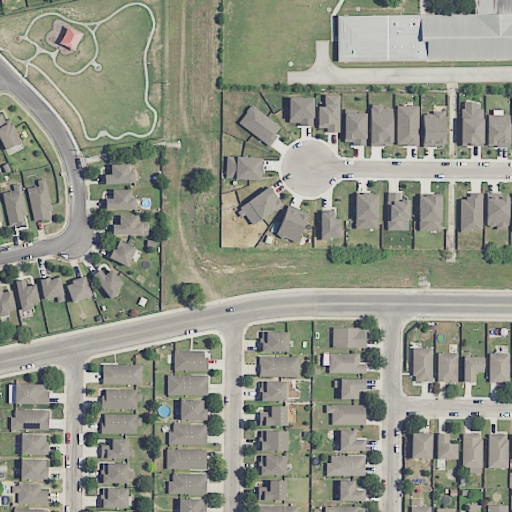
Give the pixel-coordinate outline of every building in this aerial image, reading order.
[(511,59),(511,0),(473,0),(473,14),(337,17),(338,63),(511,59)] [(340,95),(324,95),(324,106),(318,106),(318,128),(326,128),(326,132),(339,133),(340,95)] [(313,98),(289,97),(288,124),(313,125),(313,98)] [(482,146),(483,109),(476,109),(476,103),(461,103),(461,146),(482,146)] [(282,127),(251,106),(238,124),(269,146),(282,127)] [(370,146),(393,145),(392,106),(370,106),(370,146)] [(418,146),(418,106),(397,106),(396,145),(418,146)] [(423,147),(445,146),(444,112),(423,112),(423,147)] [(509,147),(509,112),(488,112),(488,147),(509,147)] [(366,114),(344,113),(344,144),(365,144),(366,114)] [(21,143),(13,122),(6,125),(2,114),(0,114),(0,141),(3,150),(21,143)] [(226,179),(261,180),(262,158),(227,157),(226,179)] [(134,184),(134,171),(129,171),(129,164),(110,164),(111,175),(105,175),(105,184),(134,184)] [(38,187),(27,188),(33,222),(52,219),(45,179),(37,180),(38,187)] [(28,224),(20,184),(13,185),(14,191),(2,193),(9,228),(28,224)] [(251,226),(281,206),(269,188),(238,208),(251,226)] [(131,190),(112,190),(112,196),(105,196),(105,210),(135,210),(135,197),(131,197),(131,190)] [(387,230),(409,230),(409,200),(402,200),(401,192),(387,192),(387,230)] [(377,194),(355,194),(354,228),(377,229),(377,194)] [(441,197),(419,196),(418,231),(441,232),(441,197)] [(460,196),(460,231),(482,231),(482,197),(460,196)] [(486,228),(508,228),(508,198),(486,198),(486,228)] [(296,243),(307,215),(287,207),(276,235),(296,243)] [(320,239),(339,239),(340,225),(334,224),(334,212),(321,212),(320,239)] [(148,235),(148,223),(138,224),(138,215),(119,215),(119,225),(112,225),(112,235),(148,235)] [(135,247),(117,241),(110,260),(128,266),(135,247)] [(61,277),(41,280),(43,299),(63,296),(61,277)] [(65,285),(73,303),(92,295),(85,277),(65,285)] [(39,302),(35,285),(26,286),(25,280),(15,282),(21,311),(33,308),(32,304),(39,302)] [(0,315),(16,312),(11,290),(2,293),(1,286),(0,286),(0,315)] [(332,328),(332,348),(365,348),(365,329),(332,328)] [(288,352),(288,332),(261,332),(260,352),(288,352)] [(432,348),(413,348),(412,382),(432,382),(432,348)] [(174,371),(206,370),(206,351),(174,351),(174,371)] [(358,353),(323,354),(323,366),(328,366),(329,374),(365,373),(365,364),(358,364),(358,353)] [(437,382),(457,382),(457,353),(437,353),(437,382)] [(509,354),(489,354),(488,383),(509,383),(509,354)] [(299,377),(299,357),(259,356),(259,376),(299,377)] [(463,382),(474,382),(474,373),(483,373),(483,357),(463,357),(463,382)] [(142,365),(102,365),(102,384),(141,385),(142,365)] [(208,376),(168,375),(167,394),(207,395),(208,376)] [(365,391),(365,380),(334,379),(334,388),(340,388),(340,399),(359,399),(359,390),(365,391)] [(285,402),(286,382),(260,381),(260,401),(285,402)] [(48,385),(9,384),(8,404),(48,404),(48,385)] [(103,389),(102,409),(139,410),(139,390),(103,389)] [(180,420),(205,420),(205,400),(180,400),(180,420)] [(364,405),(325,405),(326,414),(332,414),(332,425),(365,425),(364,405)] [(286,426),(286,407),(267,406),(267,413),(259,412),(259,426),(286,426)] [(48,410),(12,410),(12,430),(48,429),(48,410)] [(139,433),(139,415),(102,415),(102,433),(139,433)] [(207,445),(207,425),(170,424),(170,445),(207,445)] [(340,451),(365,451),(365,439),(355,440),(355,430),(340,430),(340,451)] [(286,451),(287,431),(259,431),(259,451),(286,451)] [(432,434),(411,433),(410,459),(431,459),(432,434)] [(457,459),(457,444),(448,444),(448,434),(436,434),(436,459),(457,459)] [(462,434),(462,468),(470,468),(470,473),(482,473),(482,434),(462,434)] [(508,435),(488,434),(488,468),(507,469),(508,435)] [(21,455),(47,455),(47,435),(21,435),(21,455)] [(127,439),(108,439),(108,445),(101,445),(101,459),(128,459),(127,439)] [(206,450),(167,449),(166,469),(205,470),(206,450)] [(284,476),(285,456),(260,455),(259,475),(284,476)] [(327,456),(328,476),(365,475),(364,455),(327,456)] [(21,480),(47,479),(46,459),(20,460),(21,480)] [(127,484),(128,464),(101,463),(101,483),(127,484)] [(206,474),(169,474),(169,493),(206,493),(206,474)] [(338,501),(364,501),(364,490),(354,490),(354,481),(339,481),(338,501)] [(284,501),(285,483),(258,482),(258,500),(284,501)] [(40,485),(12,485),(12,494),(17,494),(17,504),(47,504),(47,491),(40,490),(40,485)] [(101,508),(127,508),(127,488),(101,488),(101,508)] [(204,511),(205,499),(179,499),(178,511),(204,511)]
